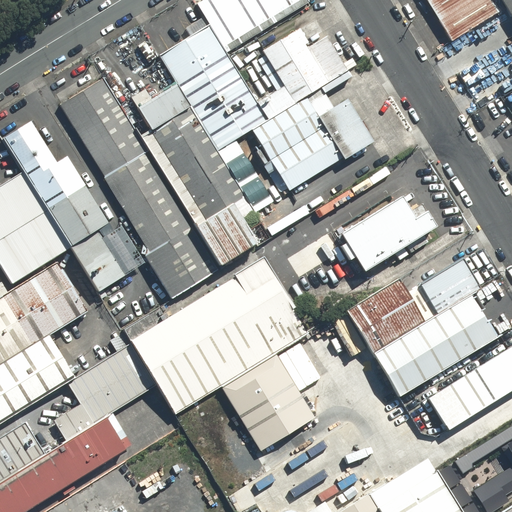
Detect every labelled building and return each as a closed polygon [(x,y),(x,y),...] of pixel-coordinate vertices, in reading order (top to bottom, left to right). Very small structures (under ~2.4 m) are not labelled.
[(303,0),(203,0),(194,6),(206,26),(223,55),(306,4),(303,0)] [(494,16),(484,0),(420,0),(447,44),(494,16)] [(511,0),(495,0),(511,26),(511,0)] [(264,121),(223,55),(206,26),(157,57),(174,85),(214,151),(246,132),(264,121)] [(294,31),(261,51),(292,103),(325,82),(294,31)] [(168,298),(218,268),(138,137),(102,79),(57,106),(147,253),(142,256),(168,298)] [(254,215),(214,151),(174,85),(133,109),(147,132),(138,137),(218,268),(254,246),(240,223),(254,215)] [(285,195),(341,161),(314,118),(302,98),(264,121),(246,132),(285,195)] [(344,99),(314,118),(341,161),(371,143),(344,99)] [(28,123),(1,139),(68,248),(95,231),(106,224),(64,157),(53,163),(28,123)] [(0,185),(0,270),(8,285),(65,250),(19,174),(0,185)] [(410,221),(396,198),(336,234),(360,273),(432,229),(422,214),(410,221)] [(95,231),(68,248),(95,293),(123,276),(95,231)] [(306,334),(261,259),(126,341),(128,344),(154,385),(172,416),(219,387),(274,354),(306,334)] [(434,315),(467,295),(477,289),(459,260),(417,286),(434,315)] [(55,265),(0,298),(0,363),(84,312),(55,265)] [(344,312),(370,354),(421,323),(395,281),(344,312)] [(495,340),(467,295),(434,315),(421,323),(370,354),(397,399),(495,340)] [(46,336),(0,363),(0,421),(72,378),(46,336)] [(63,440),(154,385),(128,344),(65,382),(78,404),(51,421),(63,440)] [(511,389),(511,344),(424,398),(444,431),(511,389)] [(274,354),(219,387),(258,451),(313,418),(274,354)] [(0,511),(19,511),(122,450),(103,418),(42,455),(0,480),(0,511)] [(0,480),(42,455),(23,424),(0,437),(0,480)] [(333,438),(282,468),(303,502),(354,472),(333,438)] [(511,440),(503,446),(511,460),(511,440)] [(455,511),(422,458),(364,494),(374,511),(455,511)] [(501,493),(511,486),(511,465),(470,491),(482,511),(487,511),(505,501),(501,493)] [(374,511),(364,494),(335,511),(374,511)] [(511,511),(511,503),(497,511),(511,511)]
